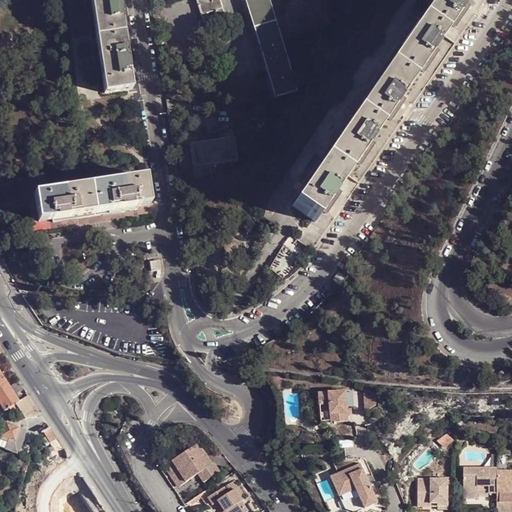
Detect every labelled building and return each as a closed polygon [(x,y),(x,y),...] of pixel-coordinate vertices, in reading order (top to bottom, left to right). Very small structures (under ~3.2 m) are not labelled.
[(87,0),(102,92),(130,88),(126,65),(118,11),(116,0),(87,0)] [(195,0),(199,10),(211,7),(214,17),(223,16),(217,0),(195,0)] [(241,0),(275,100),(298,94),(280,39),(267,0),(241,0)] [(433,0),(289,205),(311,221),(321,207),(350,166),(380,124),(418,70),(447,29),(467,0),(433,0)] [(239,159),(235,135),(230,136),(225,137),(225,143),(208,146),(198,147),(197,141),(188,143),(192,167),(239,159)] [(225,143),(225,137),(207,140),(208,146),(225,143)] [(31,192),(36,221),(65,216),(123,207),(147,203),(144,175),(31,192)] [(339,271),(332,281),(339,286),(346,276),(339,271)] [(19,402),(0,372),(0,404),(4,411),(14,405),(19,402)] [(351,423),(348,393),(322,395),(323,406),(333,406),(334,424),(351,423)] [(42,415),(29,395),(23,399),(24,407),(25,418),(42,415)] [(24,407),(23,399),(19,402),(14,405),(18,411),(24,407)] [(3,435),(14,439),(19,427),(7,424),(3,435)] [(57,438),(49,425),(43,426),(42,428),(48,437),(46,438),(49,443),(57,438)] [(12,446),(14,439),(3,435),(1,442),(12,446)] [(199,445),(168,466),(182,486),(199,475),(204,484),(221,472),(215,464),(213,465),(199,445)] [(381,503),(363,463),(333,476),(342,496),(359,489),(368,509),(381,503)] [(480,492),(481,486),(491,486),(491,492),(499,492),(499,471),(499,468),(466,468),(466,497),(480,497),(480,492)] [(511,470),(499,471),(499,492),(499,507),(511,507),(511,470)] [(238,483),(233,477),(208,494),(212,501),(217,497),(225,508),(223,510),(224,511),(241,511),(246,509),(239,499),(241,497),(238,493),(234,486),(238,483)] [(450,478),(420,478),(420,500),(432,500),(432,505),(439,504),(439,508),(450,508),(450,501),(457,501),(457,485),(450,485),(450,478)] [(238,483),(234,486),(238,493),(242,490),(238,483)]
